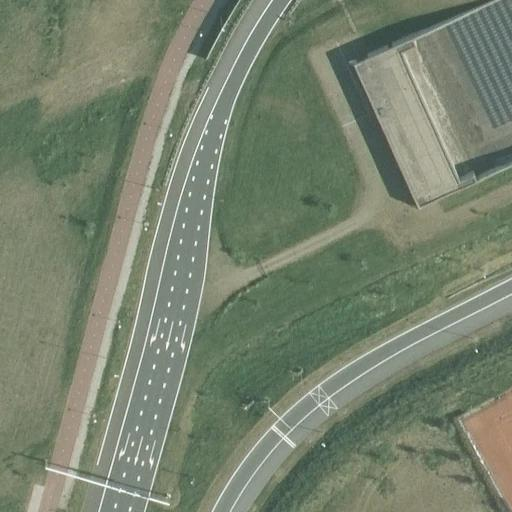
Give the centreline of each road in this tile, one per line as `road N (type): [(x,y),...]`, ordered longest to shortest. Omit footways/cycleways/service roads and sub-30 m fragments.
road 1 (motorway): [(0,325),(311,163),(511,74)]
road 2 (motorway): [(511,26),(291,121),(0,275)]
road 3 (motorway): [(0,431),(511,188)]
road 4 (motorway): [(0,358),(511,118)]
road 5 (motorway): [(280,0),(243,61),(208,147),(120,511)]
road 6 (motorway): [(464,0),(0,222)]
road 7 (motorway): [(412,0),(0,195)]
road 8 (motorway): [(220,511),(259,454),(318,395),(511,286)]
